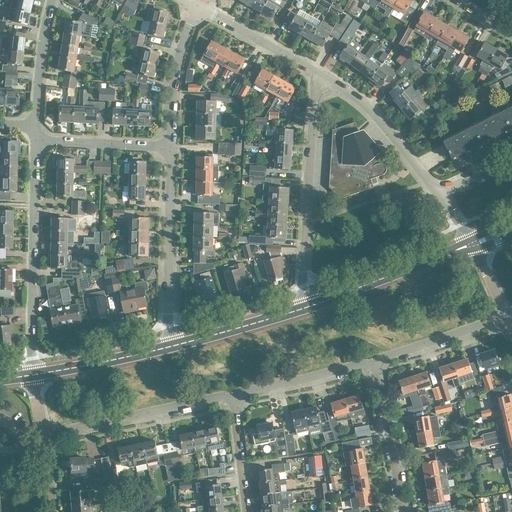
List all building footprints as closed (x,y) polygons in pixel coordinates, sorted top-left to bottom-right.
[(11,0),(10,9),(29,13),(32,0),(11,0)] [(78,8),(81,2),(76,0),(69,0),(68,3),(78,8)] [(261,14),(268,0),(254,0),(250,7),(261,14)] [(279,0),(268,0),(261,14),(272,20),(282,2),(279,0)] [(329,11),(331,7),(330,7),(331,5),(322,0),(320,0),(317,5),(329,11)] [(373,0),(370,6),(375,9),(377,6),(380,0),(373,0)] [(391,14),(398,0),(380,0),(377,6),(386,11),(383,17),(387,20),(391,14)] [(412,3),(407,0),(398,0),(391,14),(401,20),(400,21),(406,25),(415,10),(410,7),(412,3)] [(127,15),(133,4),(127,1),(121,11),(127,15)] [(133,4),(127,15),(132,18),(138,7),(133,4)] [(168,14),(161,12),(162,9),(154,7),(153,10),(149,9),(146,22),(150,23),(165,27),(168,14)] [(29,13),(10,9),(8,17),(3,16),(2,21),(0,20),(0,28),(4,29),(5,22),(7,21),(12,23),(26,26),(29,13)] [(289,29),(300,35),(311,16),(300,10),(296,16),(290,13),(285,20),(292,24),(289,29)] [(428,34),(435,21),(424,14),(417,27),(428,33),(428,34)] [(347,15),(340,26),(345,29),(352,19),(347,15)] [(311,41),(322,22),(311,16),(300,35),(311,41)] [(65,34),(79,36),(90,37),(92,26),(79,19),(77,23),(66,21),(65,34)] [(354,20),(347,30),(353,34),(359,24),(354,20)] [(430,42),(433,37),(439,40),(447,27),(435,21),(428,34),(428,33),(424,39),(429,41),(430,42)] [(322,22),(311,41),(323,48),(333,29),(322,22)] [(165,27),(150,23),(148,35),(162,39),(165,27)] [(436,45),(447,51),(458,33),(457,33),(458,32),(458,30),(453,27),(451,28),(450,29),(447,27),(439,40),(436,45)] [(408,28),(398,45),(404,48),(414,31),(408,28)] [(130,39),(144,42),(146,36),(134,33),(132,39),(130,38),(130,39)] [(455,49),(460,52),(462,53),(469,40),(458,33),(447,51),(444,57),(448,59),(449,60),(453,53),(455,49)] [(63,46),(78,48),(79,36),(65,34),(63,46)] [(94,45),(101,45),(102,34),(95,34),(94,45)] [(388,40),(395,44),(399,38),(393,34),(388,40)] [(0,50),(22,53),(24,39),(10,37),(10,38),(2,37),(1,43),(0,50)] [(144,42),(130,39),(128,45),(143,48),(144,42)] [(350,65),(359,53),(363,48),(352,40),(340,58),(350,65)] [(216,62),(223,49),(212,43),(205,56),(216,62)] [(360,73),(369,61),(379,47),(374,43),(364,57),(359,53),(350,65),(360,73)] [(483,75),(489,64),(496,51),(485,45),(478,58),(482,61),(480,66),(481,66),(478,72),(483,75)] [(61,58),(76,60),(98,64),(99,59),(84,57),(84,56),(77,55),(78,48),(63,46),(61,58)] [(141,63),(156,66),(159,54),(140,49),(138,55),(143,56),(141,63)] [(227,68),(234,55),(223,49),(216,62),(207,77),(211,79),(213,76),(214,76),(220,64),(227,68)] [(16,73),(17,65),(21,66),(22,53),(0,50),(0,56),(7,57),(7,64),(7,66),(2,66),(2,72),(5,72),(16,73)] [(496,51),(489,64),(483,75),(480,79),(484,81),(489,72),(491,72),(493,67),(500,71),(501,70),(503,71),(495,75),(497,80),(511,73),(511,72),(510,67),(504,64),(507,58),(496,51)] [(388,55),(384,52),(378,60),(383,63),(388,55)] [(461,68),(467,57),(461,54),(455,65),(461,68)] [(234,55),(227,68),(222,75),(228,78),(232,71),(237,74),(245,61),(234,55)] [(467,57),(461,68),(462,68),(455,79),(459,81),(465,72),(468,70),(469,70),(474,61),(469,58),(467,58),(468,58),(467,57)] [(76,60),(61,58),(59,70),(77,73),(78,67),(75,67),(76,60)] [(409,72),(417,63),(412,58),(403,67),(409,72)] [(323,69),(327,77),(342,67),(337,60),(323,69)] [(156,66),(141,63),(135,61),(134,66),(140,68),(138,75),(138,76),(126,73),(125,78),(121,76),(119,83),(125,83),(125,80),(140,84),(141,83),(147,85),(148,77),(153,78),(156,66)] [(360,73),(371,80),(382,65),(376,61),(374,64),(369,61),(360,73)] [(386,81),(390,84),(397,73),(383,63),(382,65),(371,80),(369,83),(375,87),(377,85),(381,88),(386,81)] [(422,73),(419,70),(414,75),(418,78),(422,73)] [(266,90),(274,77),(263,71),(255,84),(266,90)] [(63,81),(76,83),(77,80),(77,77),(64,75),(63,81)] [(266,90),(277,96),(285,83),(274,77),(266,90)] [(236,97),(243,84),(236,80),(229,94),(236,97)] [(75,89),(76,83),(63,81),(62,88),(69,89),(75,89)] [(152,86),(147,85),(141,83),(140,84),(138,90),(139,90),(139,97),(148,99),(152,86)] [(282,114),(288,102),(288,103),(296,89),(285,83),(277,96),(270,108),(282,114)] [(99,101),(106,102),(107,89),(106,89),(106,84),(100,84),(100,88),(99,88),(99,101)] [(244,85),(237,98),(243,101),(245,97),(248,98),(253,90),(244,85)] [(4,90),(4,106),(18,106),(18,91),(11,91),(11,86),(4,86),(4,90)] [(400,111),(418,97),(422,94),(418,90),(415,92),(411,86),(404,92),(392,101),(400,111)] [(115,89),(107,89),(106,102),(114,102),(115,89)] [(73,122),(86,123),(87,102),(88,91),(79,90),(78,108),(75,107),(74,107),(73,122)] [(230,97),(230,96),(217,94),(211,94),(210,101),(216,101),(232,104),(233,98),(230,97)] [(139,111),(139,105),(139,98),(133,97),(132,110),(126,110),(125,125),(137,126),(138,111),(139,111)] [(418,97),(400,111),(408,122),(421,112),(427,107),(418,97)] [(60,122),(73,122),(74,107),(75,107),(75,98),(69,98),(68,98),(67,107),(60,107),(60,122)] [(445,99),(433,105),(436,111),(448,105),(445,99)] [(98,124),(98,122),(104,122),(105,103),(87,102),(86,123),(98,124)] [(197,114),(215,115),(219,115),(219,109),(215,109),(215,102),(197,102),(197,114)] [(125,125),(126,110),(126,104),(121,103),(120,110),(107,109),(107,119),(113,119),(113,125),(125,125)] [(138,111),(137,126),(150,126),(150,111),(152,111),(152,105),(139,105),(139,111),(138,111)] [(511,129),(511,108),(443,144),(452,160),(511,129)] [(279,113),(269,112),(269,120),(279,121),(279,113)] [(197,127),(215,128),(215,115),(197,114),(197,127)] [(357,135),(354,124),(356,123),(355,122),(332,130),(328,188),(338,197),(340,198),(343,198),(373,188),(370,180),(383,175),(385,173),(386,171),(386,169),(386,167),(384,165),(382,164),(380,164),(373,166),(373,165),(383,156),(380,152),(362,130),(361,131),(362,133),(357,135)] [(155,136),(156,128),(117,127),(117,135),(155,136)] [(215,128),(197,127),(196,140),(215,140),(215,128)] [(277,143),(291,144),(292,131),(278,130),(278,131),(272,130),(271,143),(275,143),(277,143)] [(0,153),(16,154),(16,142),(0,141),(0,153)] [(416,145),(420,151),(425,148),(422,142),(416,145)] [(291,144),(277,143),(275,143),(275,149),(277,149),(276,156),(291,157),(291,144)] [(0,166),(15,167),(16,154),(0,153),(0,166)] [(196,171),(212,171),(218,171),(219,166),(216,165),(217,155),(206,155),(206,158),(197,158),(196,171)] [(291,157),(276,156),(270,156),(270,168),(275,168),(275,169),(290,170),(291,157)] [(129,175),(144,175),(144,163),(138,162),(138,158),(128,158),(128,165),(130,165),(129,174),(129,175)] [(57,172),(72,173),(94,173),(94,175),(101,175),(102,162),(87,162),(87,166),(73,166),(73,160),(57,160),(57,172)] [(102,162),(101,175),(110,175),(111,162),(102,162)] [(0,178),(15,179),(15,167),(0,166),(0,178)] [(249,177),(265,178),(266,167),(250,166),(249,177)] [(196,183),(212,184),(212,171),(196,171),(196,183)] [(57,185),(72,185),(72,173),(57,172),(57,185)] [(129,187),(144,188),(144,175),(129,175),(129,174),(117,174),(117,180),(129,180),(129,187)] [(270,201),(288,202),(289,189),(280,189),(280,180),(247,177),(247,184),(264,185),(264,193),(270,193),(270,201)] [(15,179),(0,178),(0,191),(15,192),(15,179)] [(212,184),(196,183),(196,196),(202,196),(202,200),(210,200),(210,205),(238,205),(238,199),(215,199),(215,195),(211,195),(212,184)] [(72,185),(57,185),(56,197),(86,198),(86,191),(72,191),(72,185)] [(144,188),(129,187),(129,192),(129,200),(144,200),(144,188)] [(288,202),(270,201),(269,213),(287,214),(288,202)] [(0,224),(11,225),(11,212),(0,211),(0,224)] [(194,226),(212,226),(219,226),(219,221),(217,221),(217,214),(213,214),(195,213),(194,226)] [(287,214),(269,213),(268,225),(286,227),(287,214)] [(51,231),(66,231),(67,219),(52,219),(51,231)] [(147,219),(134,219),(129,219),(129,231),(147,232),(147,219)] [(0,236),(10,237),(11,225),(0,224),(0,236)] [(285,243),(285,240),(286,227),(268,225),(267,237),(249,236),(249,244),(266,246),(273,246),(273,242),(285,243)] [(194,239),(212,239),(212,226),(194,226),(194,239)] [(51,244),(66,244),(66,231),(51,231),(51,244)] [(129,244),(147,244),(147,232),(129,231),(117,231),(117,237),(124,237),(124,244),(129,244)] [(84,244),(99,244),(99,233),(95,232),(95,238),(84,238),(84,244)] [(10,237),(0,236),(0,248),(10,249),(10,237)] [(212,239),(194,239),(194,251),(193,251),(193,264),(213,265),(213,264),(206,264),(206,257),(214,257),(214,250),(212,250),(212,239)] [(51,256),(66,256),(66,244),(51,244),(51,256)] [(147,244),(129,244),(129,256),(147,256),(147,244)] [(253,258),(249,245),(242,247),(246,260),(253,258)] [(269,282),(283,278),(279,265),(284,264),(282,257),(281,254),(281,247),(273,246),(266,246),(266,253),(269,253),(271,260),(264,262),(269,282)] [(71,264),(66,264),(66,256),(51,256),(48,256),(48,263),(51,263),(51,268),(64,269),(64,272),(62,272),(62,282),(73,280),(80,279),(82,278),(81,269),(71,268),(71,264)] [(113,273),(118,272),(135,269),(133,258),(112,262),(113,273)] [(245,276),(243,269),(241,263),(234,266),(224,269),(225,274),(230,293),(245,289),(241,277),(245,276)] [(213,265),(193,264),(193,275),(212,270),(213,274),(216,273),(213,265)] [(10,290),(11,278),(13,278),(13,270),(0,270),(0,296),(10,297),(10,290)] [(118,272),(113,273),(110,274),(114,293),(121,292),(118,272)] [(211,299),(217,297),(209,272),(200,275),(201,279),(200,279),(201,281),(193,283),(195,290),(199,289),(203,301),(204,301),(205,303),(206,304),(211,303),(212,301),(211,299)] [(114,293),(110,274),(105,275),(108,294),(114,293)] [(66,324),(61,295),(59,282),(48,284),(51,299),(48,299),(51,311),(50,311),(53,327),(54,326),(54,328),(56,330),(60,329),(61,327),(61,325),(66,324)] [(134,284),(136,291),(120,294),(124,314),(134,312),(133,309),(147,307),(144,293),(146,292),(148,290),(147,284),(144,282),(134,284)] [(106,304),(105,296),(104,291),(88,295),(92,319),(107,316),(105,305),(106,304)] [(80,321),(87,320),(83,298),(75,300),(76,306),(71,307),(69,300),(68,300),(67,294),(61,295),(66,324),(72,323),(72,325),(74,327),(78,326),(80,324),(79,322),(80,321)] [(0,308),(0,314),(0,317),(13,316),(12,308),(0,308)] [(9,326),(0,326),(0,347),(9,346),(7,334),(10,334),(9,326)] [(495,352),(481,356),(486,370),(499,366),(495,352)] [(458,378),(472,374),(468,365),(467,361),(466,361),(465,358),(459,360),(460,363),(455,364),(454,365),(458,378)] [(461,386),(458,378),(454,365),(440,369),(444,380),(436,382),(438,388),(442,399),(443,403),(451,401),(445,383),(452,380),(455,388),(461,386)] [(427,374),(413,378),(417,391),(422,404),(427,403),(424,395),(426,395),(424,389),(431,387),(429,380),(427,374)] [(487,392),(494,389),(489,375),(482,377),(487,392)] [(413,378),(406,380),(405,378),(399,380),(400,382),(399,382),(401,390),(397,391),(400,400),(410,396),(413,407),(422,404),(417,391),(413,378)] [(494,413),(511,408),(511,401),(511,395),(505,397),(502,386),(494,389),(487,392),(489,398),(496,396),(498,405),(492,406),(493,410),(494,413)] [(442,399),(438,388),(432,390),(436,400),(442,399)] [(466,400),(479,395),(477,389),(464,394),(466,400)] [(345,400),(349,414),(351,420),(351,419),(357,417),(364,414),(359,396),(345,400)] [(480,402),(481,408),(490,405),(489,399),(480,402)] [(349,414),(345,400),(331,404),(333,412),(327,414),(329,421),(335,442),(342,440),(337,422),(344,421),(351,420),(349,414)] [(408,415),(424,411),(422,404),(413,407),(406,408),(408,415)] [(435,416),(452,412),(450,405),(434,409),(435,416)] [(326,444),(335,442),(329,421),(326,422),(324,412),(318,414),(316,408),(304,411),(309,432),(320,429),(322,434),(323,434),(326,444)] [(503,424),(511,421),(511,408),(494,413),(493,410),(487,411),(488,417),(494,415),(495,418),(501,416),(503,424)] [(309,432),(304,411),(292,413),(297,434),(309,432)] [(468,426),(475,425),(473,417),(467,419),(468,426)] [(418,434),(440,430),(438,422),(430,423),(429,418),(415,420),(418,434)] [(511,434),(511,421),(503,424),(497,425),(498,431),(482,435),(483,436),(480,437),(481,439),(470,441),(471,444),(487,440),(488,443),(494,441),(493,436),(499,435),(500,437),(511,434)] [(288,457),(287,446),(285,433),(274,436),(272,424),(265,425),(264,422),(257,424),(259,434),(253,435),(255,446),(276,441),(279,452),(279,451),(280,458),(288,457)] [(204,430),(208,451),(209,451),(224,448),(222,441),(219,442),(218,434),(221,434),(219,428),(216,428),(204,430)] [(354,431),(356,438),(370,436),(369,428),(354,431)] [(208,451),(204,430),(192,433),(196,453),(208,451)] [(440,430),(418,434),(420,449),(434,446),(433,439),(441,437),(440,430)] [(196,453),(192,433),(180,435),(183,450),(177,451),(177,452),(170,453),(173,466),(180,464),(179,457),(196,453)] [(503,450),(511,447),(511,434),(500,437),(499,435),(493,436),(494,441),(488,443),(487,440),(471,444),(471,446),(482,444),(482,446),(485,446),(485,447),(501,443),(503,450)] [(351,467),(365,464),(363,450),(361,450),(359,440),(341,444),(344,460),(349,459),(351,466),(351,467)] [(467,440),(449,443),(451,450),(468,447),(467,440)] [(142,443),(146,464),(156,462),(160,464),(161,466),(163,466),(166,467),(173,466),(170,453),(158,456),(154,441),(142,443)] [(146,464),(142,443),(129,446),(134,467),(146,464)] [(287,446),(288,457),(295,456),(294,445),(287,446)] [(134,467),(129,446),(117,449),(121,464),(129,462),(130,468),(134,467)] [(511,447),(503,450),(504,457),(492,460),(494,468),(500,467),(499,461),(505,460),(506,463),(511,461),(511,447)] [(426,478),(446,474),(444,461),(457,459),(455,450),(435,454),(436,462),(423,465),(426,478)] [(309,458),(310,477),(324,475),(323,469),(322,469),(320,456),(309,458)] [(101,459),(103,470),(111,469),(109,457),(101,459)] [(86,472),(86,471),(94,470),(93,459),(85,460),(85,458),(70,459),(72,474),(73,478),(81,477),(81,473),(86,472)] [(507,467),(506,463),(505,460),(499,461),(500,467),(494,468),(494,470),(507,467)] [(353,480),(368,478),(365,464),(351,467),(351,466),(346,467),(348,481),(353,480)] [(212,469),(213,477),(225,475),(225,468),(212,469)] [(213,477),(212,469),(208,470),(208,469),(199,470),(201,478),(213,477)] [(259,484),(273,482),(272,469),(258,471),(259,484)] [(137,480),(146,478),(144,472),(135,475),(137,480)] [(428,492),(449,488),(446,474),(426,478),(428,492)] [(368,478),(353,480),(356,494),(370,491),(368,478)] [(95,487),(110,485),(110,479),(94,480),(95,487)] [(273,482),(259,484),(261,496),(282,493),(281,486),(287,485),(286,480),(273,482)] [(180,490),(191,489),(191,482),(179,483),(180,490)] [(202,500),(222,498),(220,485),(203,487),(205,499),(202,500)] [(327,488),(319,489),(321,501),(331,500),(330,491),(327,491),(327,488)] [(449,488),(428,492),(429,494),(426,495),(428,511),(433,511),(441,511),(451,511),(450,504),(446,502),(445,502),(444,496),(450,495),(449,488)] [(72,506),(90,505),(89,491),(71,492),(72,506)] [(370,491),(356,494),(350,495),(352,509),(373,505),(370,491)] [(282,493),(261,496),(263,508),(277,506),(289,505),(288,499),(282,500),(282,493)] [(198,511),(204,511),(209,511),(223,510),(222,498),(202,500),(203,506),(198,507),(198,511)]
